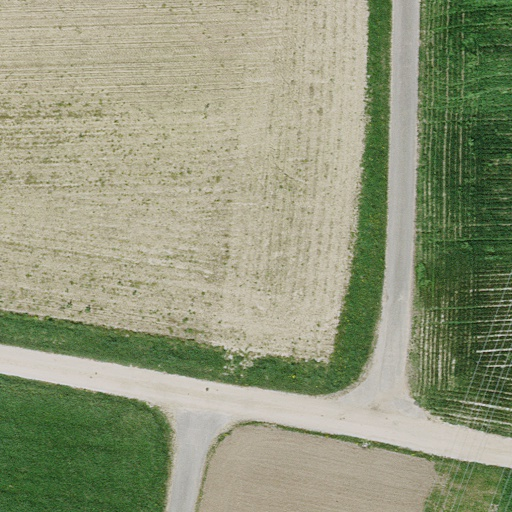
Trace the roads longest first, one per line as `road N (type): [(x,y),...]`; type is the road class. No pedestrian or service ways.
road 1 (track): [(0,358),(511,453)]
road 2 (track): [(385,429),(401,0)]
